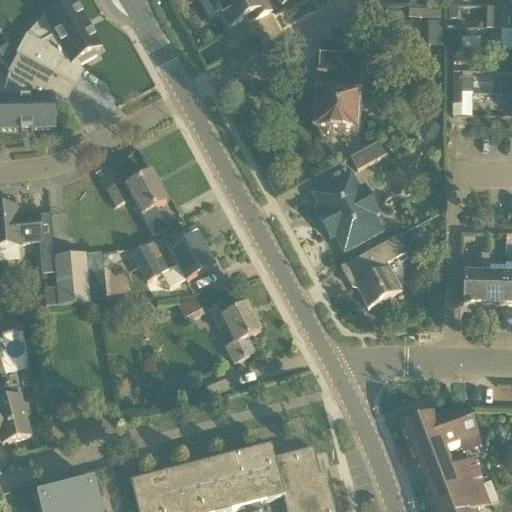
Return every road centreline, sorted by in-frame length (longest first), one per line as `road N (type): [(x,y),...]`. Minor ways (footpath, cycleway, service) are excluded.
road 1 (residential): [(345,389),(185,97)]
road 2 (residential): [(185,97),(363,0)]
road 3 (residential): [(185,97),(91,152),(0,173)]
road 4 (residential): [(345,389),(372,363),(511,362)]
road 5 (residential): [(0,481),(153,441)]
road 6 (residential): [(395,511),(345,389)]
